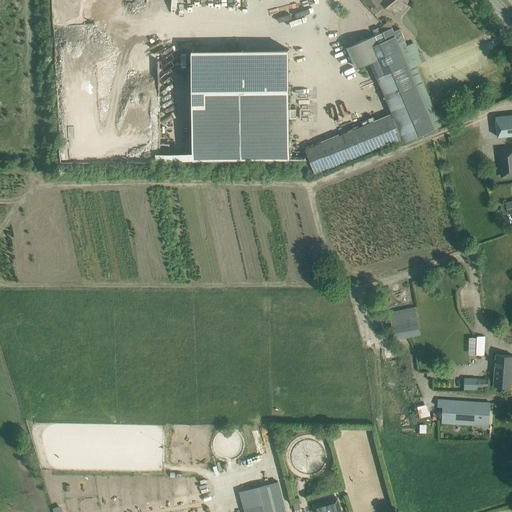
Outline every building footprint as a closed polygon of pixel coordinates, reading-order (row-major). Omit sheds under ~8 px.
[(362,0),(374,14),(384,6),(389,12),(390,10),(391,11),(391,10),(403,0),(385,0),(384,1),(383,0),(362,0)] [(394,32),(392,27),(383,31),(383,32),(348,46),(357,66),(370,61),(392,113),(305,149),(315,174),(403,138),(404,141),(441,126),(415,65),(421,62),(417,51),(410,53),(400,29),(394,32)] [(289,160),(288,49),(192,50),(193,161),(289,160)] [(511,114),(495,117),(497,137),(511,135),(511,114)] [(511,147),(498,149),(500,178),(511,176),(511,147)] [(500,204),(502,215),(507,214),(511,212),(511,200),(505,202),(505,203),(500,204)] [(414,307),(389,312),(395,339),(419,334),(414,307)] [(477,336),(476,355),(482,355),(484,355),(485,336),(477,336)] [(494,386),(511,387),(511,380),(511,355),(496,354),(494,386)] [(463,378),(463,389),(477,389),(477,387),(488,388),(488,379),(478,379),(463,378)] [(438,399),(437,406),(443,407),(442,423),(489,426),(490,403),(480,402),(443,400),(438,399)] [(244,511),(286,511),(279,481),(239,491),(244,511)] [(313,504),(314,511),(342,511),(338,497),(313,504)]
